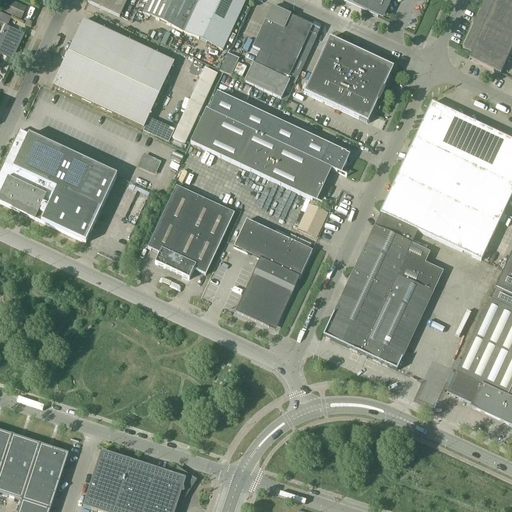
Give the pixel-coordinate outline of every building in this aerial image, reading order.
[(27,8),(8,0),(2,0),(0,5),(0,10),(21,20),(27,8)] [(88,0),(87,2),(119,17),(127,0),(88,0)] [(149,0),(143,14),(156,20),(165,0),(149,0)] [(165,0),(156,20),(169,26),(181,0),(165,0)] [(183,0),(181,0),(169,26),(182,33),(195,5),(183,0)] [(197,0),(195,5),(182,33),(222,51),(246,0),(197,0)] [(340,0),(378,18),(386,0),(340,0)] [(469,60),(500,74),(511,48),(511,0),(485,0),(463,47),(473,52),(469,60)] [(262,53),(256,66),(253,65),(244,83),(281,101),(289,82),(295,85),(320,30),(271,8),(253,48),(262,53)] [(11,19),(0,13),(0,21),(8,25),(11,19)] [(174,63),(83,21),(53,86),(143,129),(174,63)] [(6,27),(0,39),(0,54),(10,59),(22,35),(6,27)] [(394,69),(333,41),(330,39),(304,94),(368,124),(394,69)] [(228,54),(220,71),(220,72),(231,77),(239,59),(228,54)] [(172,139),(185,145),(218,75),(205,69),(172,139)] [(287,103),(295,85),(289,82),(281,101),(287,103)] [(326,168),(341,175),(350,156),(217,94),(209,113),(208,113),(326,168)] [(511,142),(431,105),(381,214),(390,218),(418,231),(481,260),(511,193),(511,142)] [(320,182),(326,168),(208,113),(209,113),(206,111),(190,145),(317,204),(326,184),(320,182)] [(117,177),(20,132),(0,173),(0,192),(2,194),(0,198),(0,204),(85,244),(117,177)] [(161,162),(144,155),(138,168),(155,176),(161,162)] [(189,280),(194,270),(205,276),(234,214),(176,187),(147,249),(159,254),(155,264),(189,280)] [(356,268),(334,315),(323,337),(396,372),(443,272),(424,264),(429,253),(411,245),(418,231),(390,218),(381,214),(375,228),(356,268)] [(300,280),(312,254),(313,253),(247,221),(234,249),(263,262),(260,268),(258,267),(237,313),(269,328),(270,327),(277,323),(279,325),(297,285),(296,284),(298,279),(300,280)] [(511,252),(495,290),(496,290),(490,301),(446,394),(471,406),(470,409),(511,428),(511,252)] [(0,473),(12,437),(0,433),(0,473)] [(12,437),(0,473),(0,495),(22,503),(40,446),(12,437)] [(40,446),(22,503),(18,511),(50,511),(69,456),(40,446)] [(82,509),(91,511),(175,511),(186,480),(101,453),(82,509)]
